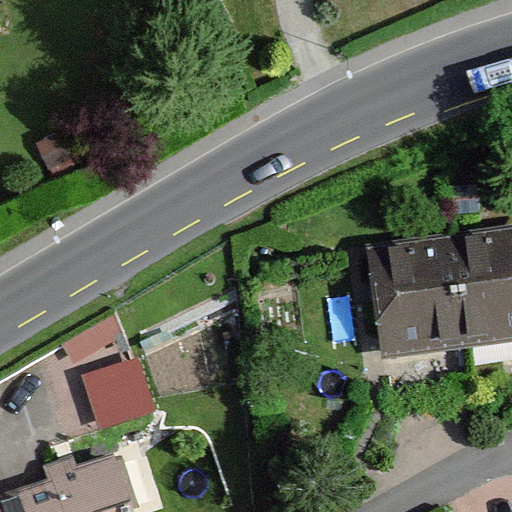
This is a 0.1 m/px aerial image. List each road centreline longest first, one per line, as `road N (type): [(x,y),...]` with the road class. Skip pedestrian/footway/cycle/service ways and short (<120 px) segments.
road 1 (tertiary): [(0,315),(258,163),(404,89),(511,48)]
road 2 (residential): [(511,457),(399,511)]
